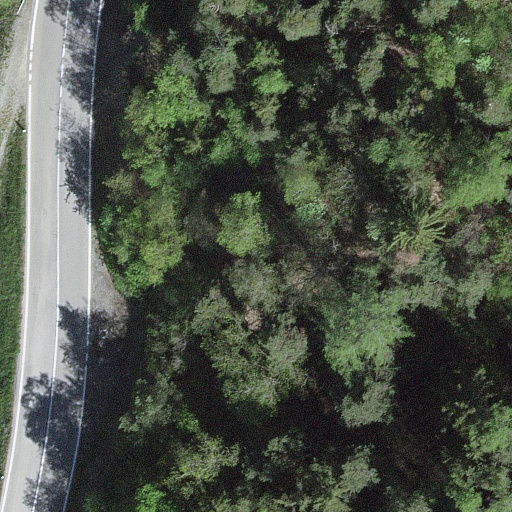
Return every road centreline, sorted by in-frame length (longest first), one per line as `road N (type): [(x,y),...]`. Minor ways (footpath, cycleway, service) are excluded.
road 1 (tertiary): [(31,511),(58,283),(67,0)]
road 2 (track): [(67,0),(0,119)]
